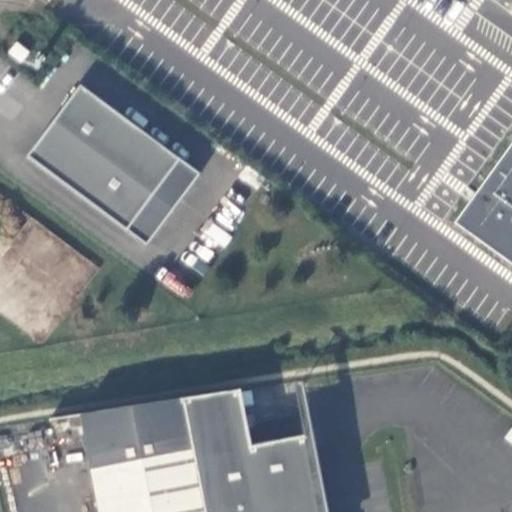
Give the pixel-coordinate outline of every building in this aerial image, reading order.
[(14,41),(7,55),(22,63),(29,49),(14,41)] [(183,155),(82,81),(29,153),(130,227),(183,155)] [(511,141),(452,228),(511,272),(511,141)] [(246,393),(188,403),(198,458),(256,448),(246,393)] [(256,448),(198,458),(188,403),(74,420),(75,429),(88,427),(103,511),(322,511),(309,438),(256,448)]
